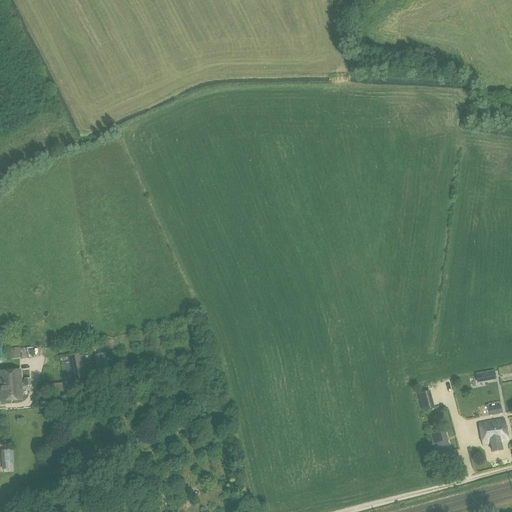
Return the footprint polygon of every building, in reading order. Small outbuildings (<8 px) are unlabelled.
[(19,347),(20,359),(44,358),(43,346),(19,347)] [(81,353),(68,355),(73,382),(86,379),(81,353)] [(0,371),(0,391),(0,400),(22,399),(21,371),(0,371)] [(495,379),(494,371),(486,373),(488,380),(495,379)] [(62,375),(47,376),(47,386),(62,385),(62,375)] [(487,407),(489,415),(501,413),(500,405),(487,407)] [(478,424),(482,444),(490,443),(491,450),(501,449),(500,441),(508,439),(505,419),(478,424)] [(451,452),(445,430),(429,434),(435,457),(451,452)] [(15,463),(14,451),(7,452),(7,463),(15,463)]
